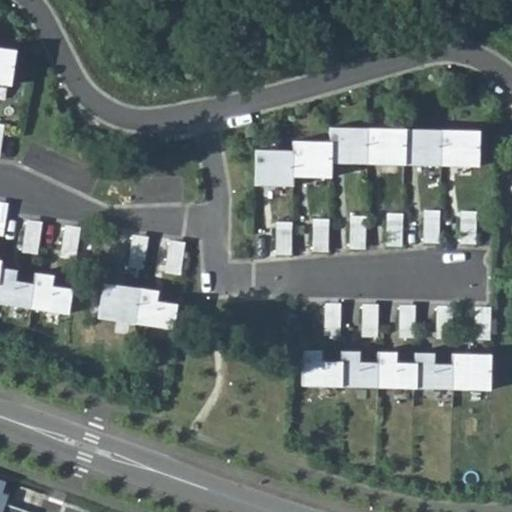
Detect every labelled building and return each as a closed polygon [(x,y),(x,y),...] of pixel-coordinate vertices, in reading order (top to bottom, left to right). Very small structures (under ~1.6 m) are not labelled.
[(13,50),(0,48),(0,83),(8,84),(13,50)] [(366,127),(328,126),(327,141),(329,141),(328,161),(365,162),(366,127)] [(403,128),(366,127),(365,162),(402,163),(403,128)] [(438,164),(438,129),(403,128),(402,163),(438,164)] [(476,130),(438,129),(438,164),(439,164),(475,164),(476,130)] [(327,141),(291,140),(290,150),(290,175),(328,176),(328,161),(329,141),(327,141)] [(290,175),(290,150),(254,149),(253,184),(289,185),(290,175)] [(437,238),(438,209),(420,209),(420,238),(437,238)] [(474,239),(475,210),(457,210),(456,239),(474,239)] [(400,241),(401,213),(383,212),(383,241),(400,241)] [(363,244),(364,215),(347,215),(346,243),(363,244)] [(326,247),(327,218),(310,217),(309,246),(326,247)] [(290,250),(290,221),(273,221),(272,250),(290,250)] [(35,253),(39,225),(22,222),(18,251),(35,253)] [(74,258),(77,230),(60,228),(56,256),(74,258)] [(141,268),(145,240),(128,238),(124,266),(141,268)] [(178,274),(182,245),(165,242),(161,271),(178,274)] [(0,303),(27,307),(31,283),(12,280),(13,270),(0,268),(0,303)] [(31,283),(27,307),(65,312),(69,289),(49,286),(51,275),(32,273),(31,283)] [(101,283),(96,317),(134,322),(138,288),(101,283)] [(157,291),(138,288),(134,322),(170,327),(174,304),(155,301),(157,291)] [(338,335),(339,306),(322,306),(321,335),(338,335)] [(376,336),(376,308),(359,307),(359,336),(376,336)] [(413,337),(414,308),(396,308),(395,336),(413,337)] [(450,338),(451,309),(434,309),(433,337),(450,338)] [(488,339),(489,310),(472,310),(471,339),(488,339)] [(319,350),(300,349),(299,384),(339,385),(339,361),(338,361),(318,360),(319,350)] [(375,386),(375,362),(356,361),(356,351),(338,350),(338,361),(339,361),(339,385),(375,386)] [(375,386),(412,387),(412,364),(393,363),(393,351),(375,351),(375,362),(375,386)] [(412,387),(449,387),(450,365),(430,364),(431,352),(413,352),(412,364),(412,387)] [(451,388),(487,388),(488,353),(450,353),(450,365),(449,387),(451,388)] [(0,511),(27,511),(3,503),(0,502),(0,484),(2,480),(0,479),(0,511)]
